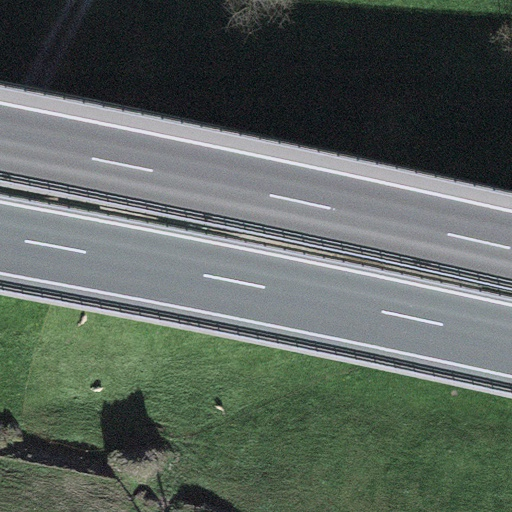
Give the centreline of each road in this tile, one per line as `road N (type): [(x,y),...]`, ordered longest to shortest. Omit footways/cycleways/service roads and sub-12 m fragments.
road 1 (motorway): [(511,248),(0,139)]
road 2 (motorway): [(0,239),(511,342)]
